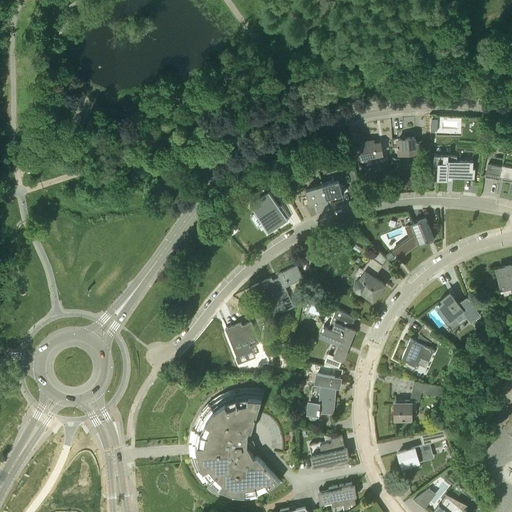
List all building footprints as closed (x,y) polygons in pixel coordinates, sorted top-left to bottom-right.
[(399,155),(418,153),(417,142),(415,143),(414,137),(398,138),(399,145),(398,145),(399,155)] [(362,159),(383,155),(381,142),(369,145),(368,141),(360,142),(361,149),(360,150),(360,152),(361,152),(362,159)] [(435,154),(434,169),(438,169),(437,181),(447,181),(447,180),(453,180),(453,178),(474,179),(475,169),(473,168),(474,161),(457,160),(457,156),(444,155),(435,154)] [(353,163),(352,155),(341,157),(342,165),(353,163)] [(511,166),(502,164),(500,176),(511,178),(511,181),(511,182),(509,191),(511,191),(511,166)] [(322,185),(327,199),(343,194),(339,180),(322,185)] [(310,204),(327,199),(322,185),(306,189),(310,204)] [(287,220),(269,192),(250,204),(269,232),(287,220)] [(393,250),(399,258),(417,245),(434,238),(426,218),(413,223),(417,234),(412,236),(393,250)] [(363,292),(364,292),(373,299),(384,283),(374,276),(383,265),(374,259),(370,256),(362,268),(359,266),(355,274),(360,277),(358,277),(357,278),(356,279),(355,281),(354,282),(354,284),(354,286),(354,287),(355,289),(356,291),(358,292),(360,292),(362,293),(363,292)] [(256,284),(260,293),(262,298),(266,296),(272,308),(270,309),(273,315),(294,306),(285,286),(304,278),(302,274),(298,265),(278,274),(280,277),(273,280),(272,276),(253,285),(256,284)] [(511,269),(511,265),(497,268),(503,291),(511,288),(511,269)] [(471,322),(480,315),(466,298),(459,303),(450,292),(438,302),(442,308),(437,311),(446,323),(451,319),(451,320),(463,312),(471,322)] [(328,352),(324,361),(340,367),(352,337),(348,335),(355,317),(336,309),(329,327),(324,324),(319,336),(338,344),(334,354),(328,352)] [(226,327),(227,330),(230,338),(232,337),(239,356),(252,351),(251,346),(260,343),(251,321),(242,324),(241,321),(226,327)] [(418,332),(426,338),(437,346),(441,340),(432,333),(434,330),(433,329),(425,323),(418,332)] [(405,363),(420,373),(425,366),(417,362),(425,344),(410,337),(402,357),(407,359),(405,363)] [(320,414),(320,410),(334,411),(336,392),(334,392),(335,386),(339,387),(341,378),(316,372),(314,382),(318,383),(318,385),(313,385),(311,400),(309,399),(307,413),(320,414)] [(412,389),(421,391),(444,397),(444,387),(414,380),(412,389)] [(193,427),(195,428),(192,442),(192,455),(199,470),(207,481),(217,491),(231,497),(231,496),(238,498),(245,499),(252,499),(259,497),(257,489),(268,485),(269,487),(279,480),(280,481),(280,480),(257,455),(254,456),(250,448),(251,447),(252,446),(252,445),(252,444),(252,443),(251,442),(250,441),(248,440),(249,431),(252,431),(265,390),(262,389),(257,388),(248,387),(237,388),(228,391),(221,394),(211,400),(206,405),(201,412),(196,420),(193,427)] [(417,410),(416,399),(410,399),(405,399),(405,401),(401,401),(395,401),(395,404),(395,418),(413,418),(413,410),(417,410)] [(423,445),(446,438),(444,429),(420,434),(423,445)] [(332,435),(324,433),(326,440),(309,444),(314,467),(315,467),(314,464),(324,462),(324,465),(347,461),(347,458),(349,457),(347,446),(344,446),(342,435),(332,436),(332,435)] [(410,465),(420,462),(420,461),(423,460),(419,445),(398,452),(402,466),(409,464),(410,465)] [(343,504),(345,511),(356,504),(352,482),(329,487),(329,489),(320,491),(319,489),(318,489),(321,502),(332,500),(333,506),(343,504)] [(428,489),(414,498),(423,506),(433,493),(428,489)] [(439,504),(432,511),(469,511),(465,508),(463,509),(447,495),(439,504)]
